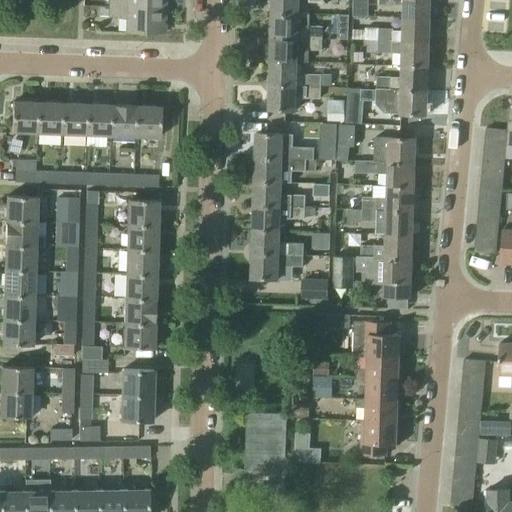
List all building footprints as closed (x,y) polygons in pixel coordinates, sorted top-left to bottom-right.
[(163,0),(108,0),(108,7),(163,9),(163,0)] [(270,0),(270,13),(297,14),(297,0),(270,0)] [(401,18),(428,19),(428,0),(378,0),(379,5),(393,6),(393,4),(402,5),(401,18)] [(127,18),(126,33),(162,34),(163,9),(108,7),(108,17),(127,18)] [(269,37),(321,39),(322,27),(308,26),(308,15),(297,14),(270,13),(269,37)] [(397,42),(428,43),(428,19),(401,18),(401,31),(392,31),(392,29),(378,29),(377,41),(397,42)] [(365,39),(375,40),(375,29),(365,28),(365,39)] [(295,62),(307,62),(307,51),(321,51),(321,39),(269,37),(269,61),(295,62)] [(400,66),(427,67),(428,43),(397,42),(377,41),(377,53),(391,53),(400,53),(400,66)] [(322,72),(340,76),(343,61),(325,57),(322,72)] [(294,86),(295,62),(269,61),(268,85),(294,86)] [(427,67),(400,66),(400,78),(391,78),(391,77),(376,77),(376,89),(427,91),(427,67)] [(305,87),(318,87),(318,76),(305,75),(305,87)] [(294,86),(268,85),(267,109),(294,110),(294,86)] [(318,87),(305,87),(305,100),(317,100),(318,87)] [(374,101),(375,101),(376,89),(374,89),(359,89),(358,101),(362,101),(374,101)] [(376,89),(375,101),(384,102),(383,114),(399,114),(426,115),(427,91),(376,89)] [(322,115),(338,117),(341,94),(324,92),(322,115)] [(10,131),(36,132),(38,102),(11,101),(10,131)] [(36,132),(61,133),(63,103),(38,102),(36,132)] [(63,103),(61,133),(61,143),(86,144),(86,134),(88,104),(63,103)] [(88,104),(86,134),(111,135),(112,105),(88,104)] [(136,106),(112,105),(111,135),(134,136),(136,106)] [(136,106),(134,136),(158,137),(159,107),(136,106)] [(308,118),(309,132),(322,131),(321,117),(308,118)] [(349,147),(353,147),(354,126),(338,125),(337,147),(349,147)] [(485,140),(506,142),(507,130),(486,128),(485,140)] [(280,158),(306,159),(329,160),(330,149),(291,147),(291,134),(254,133),(254,157),(280,158)] [(374,137),(373,162),(414,163),(414,138),(374,137)] [(485,140),(484,153),(504,155),(506,142),(485,140)] [(335,160),(347,161),(349,147),(337,147),(335,160)] [(482,166),(503,168),(504,155),(484,153),(482,166)] [(136,154),(136,167),(148,168),(149,155),(136,154)] [(254,157),(253,181),(280,182),(291,183),(291,171),(305,171),(306,159),(280,158),(254,157)] [(15,159),(14,169),(35,170),(36,161),(15,159)] [(386,186),(413,187),(414,163),(373,162),(353,161),(353,174),(363,174),(386,175),(386,186)] [(503,168),(482,166),(481,178),(502,180),(503,168)] [(38,182),(60,183),(60,172),(39,171),(38,182)] [(63,183),(83,184),(84,172),(63,172),(63,183)] [(87,184),(108,185),(108,173),(88,172),(87,184)] [(112,185),(132,186),(133,174),(112,173),(112,185)] [(137,186),(157,186),(157,175),(137,174),(137,186)] [(502,180),(481,178),(480,191),(501,193),(502,180)] [(332,180),(333,194),(355,193),(354,179),(332,180)] [(253,181),(252,206),(304,208),(305,196),(279,195),(280,182),(253,181)] [(362,197),(362,209),(382,210),(413,211),(413,187),(386,186),(385,198),(362,197)] [(480,191),(479,203),(500,205),(501,193),(480,191)] [(4,222),(34,223),(35,196),(5,195),(4,222)] [(66,217),(79,218),(79,198),(67,198),(66,217)] [(126,226),(156,227),(156,200),(126,199),(126,226)] [(337,202),(336,215),(351,216),(352,203),(337,202)] [(84,203),(84,225),(96,225),(97,204),(84,203)] [(479,203),(477,216),(498,218),(500,205),(479,203)] [(251,229),(278,230),(278,218),(304,219),(304,208),(252,206),(251,229)] [(385,222),(385,234),(412,235),(413,211),(382,210),(362,209),(361,222),(385,222)] [(476,228),(497,230),(498,218),(477,216),(476,228)] [(34,223),(4,222),(4,247),(34,248),(34,223)] [(65,244),(78,244),(78,225),(66,225),(65,244)] [(126,226),(125,250),(155,251),(156,227),(126,226)] [(307,226),(307,241),(324,241),(324,227),(307,226)] [(344,227),(345,240),(359,240),(358,227),(344,227)] [(475,241),(496,243),(497,230),(476,228),(475,241)] [(251,254),(303,255),(312,256),(312,244),(303,244),(303,245),(277,244),(278,243),(278,230),(251,229),(251,254)] [(83,249),(96,249),(96,230),(84,230),(83,249)] [(511,232),(501,232),(500,265),(511,265),(511,232)] [(381,258),(411,259),(412,235),(385,234),(384,247),(375,247),(375,246),(361,246),(360,257),(381,258)] [(496,243),(475,241),(474,253),(495,255),(496,243)] [(3,272),(33,273),(34,248),(4,247),(3,272)] [(64,268),(77,269),(77,249),(65,249),(64,268)] [(124,275),(154,276),(155,251),(125,250),(124,275)] [(82,273),(95,273),(95,253),(83,253),(82,273)] [(302,267),(303,255),(251,254),(250,278),(277,279),(277,266),(302,267)] [(410,298),(411,259),(381,258),(360,257),(358,257),(358,270),(374,271),(374,282),(383,283),(383,297),(410,298)] [(333,290),(351,290),(352,259),(334,258),(333,290)] [(3,296),(32,297),(33,273),(3,272),(3,296)] [(63,293),(76,293),(77,274),(64,273),(63,293)] [(124,275),(123,299),(153,300),(154,276),(124,275)] [(82,298),(94,298),(94,277),(82,277),(82,298)] [(301,296),(328,297),(328,281),(302,280),(301,296)] [(32,297),(3,296),(2,321),(32,321),(32,297)] [(123,299),(123,323),(153,324),(153,300),(123,299)] [(63,322),(75,322),(76,302),(63,301),(63,322)] [(82,302),(81,322),(94,322),(94,302),(82,302)] [(315,314),(314,327),(333,327),(334,315),(315,314)] [(32,321),(2,321),(2,344),(31,345),(32,321)] [(75,342),(75,322),(63,322),(62,341),(75,342)] [(81,322),(80,346),(93,347),(94,322),(81,322)] [(363,357),(366,357),(367,357),(399,358),(399,335),(389,335),(390,323),(353,322),(353,356),(363,357)] [(153,324),(123,323),(122,347),(152,347),(153,324)] [(497,376),(511,376),(511,343),(499,343),(497,376)] [(50,356),(74,357),(74,345),(51,344),(50,356)] [(367,357),(366,357),(366,369),(356,369),(355,378),(398,379),(399,358),(367,357)] [(462,372),(482,373),(483,361),(463,359),(462,372)] [(80,360),(79,373),(106,374),(107,361),(80,360)] [(312,377),(326,377),(326,364),(312,364),(312,377)] [(1,391),(30,392),(31,366),(1,365),(1,391)] [(61,368),(61,393),(73,393),(74,368),(61,368)] [(121,395),(151,396),(151,369),(121,369),(121,395)] [(461,384),(481,386),(482,373),(462,372),(461,384)] [(79,394),(91,394),(92,374),(79,374),(79,394)] [(365,400),(397,401),(398,379),(355,378),(355,386),(366,387),(365,399),(365,400)] [(460,397),(480,398),(481,386),(461,384),(460,397)] [(30,392),(1,391),(0,415),(30,417),(30,392)] [(73,393),(61,393),(60,413),(72,413),(73,393)] [(91,394),(79,394),(78,419),(91,419),(91,394)] [(151,396),(121,395),(120,419),(150,420),(151,396)] [(459,409),(479,411),(480,398),(460,397),(459,409)] [(365,408),(365,421),(396,422),(397,401),(365,400),(365,399),(355,399),(355,408),(365,408)] [(291,419),(305,420),(306,407),(292,407),(291,419)] [(459,409),(458,422),(478,424),(479,411),(459,409)] [(234,496),(239,500),(279,501),(283,497),(286,413),(250,412),(245,417),(243,483),(234,483),(234,496)] [(365,421),(361,420),(360,455),(385,456),(386,444),(396,444),(396,422),(365,421)] [(456,434),(477,436),(478,424),(458,422),(456,434)] [(49,429),(49,442),(70,442),(70,429),(49,429)] [(476,440),(477,436),(456,434),(455,447),(476,449),(476,440)] [(492,459),(493,440),(480,439),(478,459),(492,460),(492,459)] [(98,447),(99,459),(122,459),(122,446),(98,447)] [(122,446),(122,459),(149,458),(149,446),(122,446)] [(49,448),(49,460),(74,459),(74,447),(49,448)] [(98,447),(74,447),(74,459),(99,459),(98,447)] [(474,461),(475,459),(476,449),(455,447),(454,459),(474,461)] [(0,460),(24,460),(24,448),(0,448),(0,460)] [(49,448),(24,448),(24,460),(49,460),(49,448)] [(453,472),(473,474),(474,461),(454,459),(453,472)] [(452,484),(472,486),(473,474),(453,472),(452,484)] [(472,486),(452,484),(451,497),(471,499),(472,486)] [(511,511),(511,485),(507,485),(507,490),(491,490),(489,490),(487,490),(487,502),(486,502),(486,511),(511,511)] [(123,490),(122,511),(145,511),(145,489),(123,490)] [(99,511),(99,490),(75,491),(75,511),(99,511)] [(99,490),(99,511),(122,511),(123,490),(99,490)] [(0,511),(24,511),(24,491),(0,491),(0,511)] [(50,511),(50,491),(24,491),(24,511),(50,511)] [(75,511),(75,491),(50,491),(50,511),(75,511)] [(471,499),(451,497),(450,508),(470,510),(471,499)]
